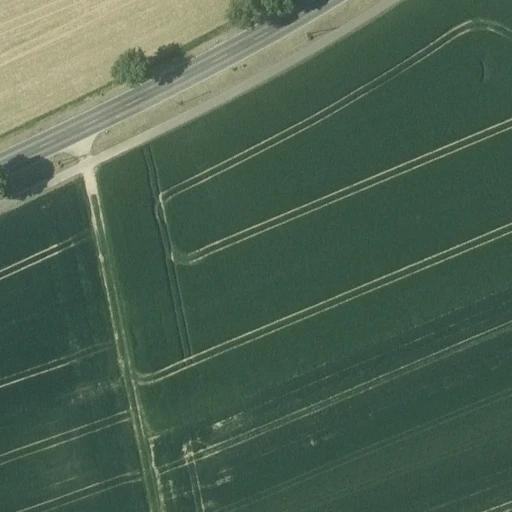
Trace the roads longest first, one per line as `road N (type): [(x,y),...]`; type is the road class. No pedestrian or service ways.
road 1 (track): [(81,134),(153,511)]
road 2 (tertiary): [(330,0),(0,172)]
